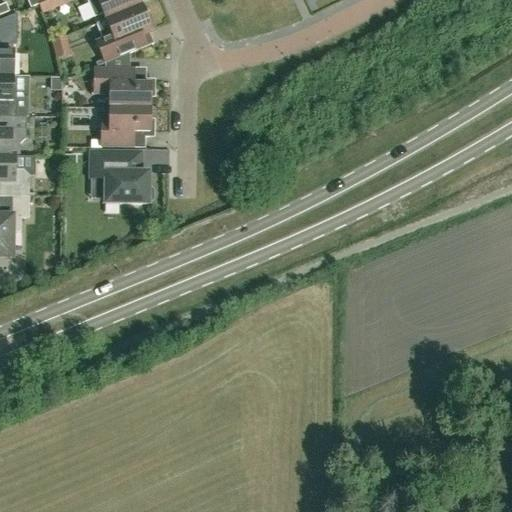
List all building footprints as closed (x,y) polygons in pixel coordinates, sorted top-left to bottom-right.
[(39,6),(45,4),(43,0),(33,0),(28,2),(31,9),(39,6)] [(53,0),(45,4),(39,6),(43,16),(74,3),(72,0),(53,0)] [(105,22),(141,7),(137,0),(85,0),(88,7),(94,19),(103,16),(105,21),(105,22)] [(0,6),(0,16),(9,13),(6,4),(0,6)] [(83,24),(94,19),(88,7),(77,11),(83,24)] [(145,19),(141,7),(105,22),(105,21),(96,25),(103,42),(96,45),(105,65),(135,53),(147,48),(143,37),(155,32),(149,17),(145,19)] [(92,47),(96,45),(103,42),(96,25),(85,30),(92,47)] [(0,78),(13,79),(13,54),(9,54),(9,39),(7,39),(0,38),(0,78)] [(66,43),(53,45),(57,62),(70,59),(66,43)] [(135,53),(105,65),(105,71),(131,71),(131,58),(136,56),(135,53)] [(109,96),(109,110),(149,111),(150,99),(153,99),(154,83),(147,82),(134,82),(134,71),(131,71),(105,71),(101,71),(94,74),(94,96),(109,96)] [(134,82),(147,82),(147,71),(134,71),(134,82)] [(12,102),(13,79),(0,78),(0,118),(16,119),(16,102),(12,102)] [(16,119),(26,119),(29,119),(29,79),(13,79),(12,102),(16,102),(16,119)] [(62,81),(51,81),(50,94),(62,94),(62,81)] [(145,149),(145,139),(153,139),(153,123),(149,123),(149,111),(109,110),(109,124),(101,124),(101,149),(145,149)] [(26,119),(16,119),(0,118),(0,158),(14,159),(14,146),(19,146),(26,140),(26,119)] [(143,175),(143,155),(90,154),(90,181),(104,181),(104,203),(104,206),(148,207),(148,204),(151,204),(153,201),(153,192),(151,190),(148,190),(148,175),(143,175)] [(14,172),(14,159),(0,158),(0,183),(2,184),(2,199),(5,199),(29,199),(29,178),(23,172),(14,172)] [(35,159),(14,159),(14,172),(23,172),(29,178),(35,178),(35,159)] [(89,202),(104,203),(104,181),(90,181),(89,202)] [(29,219),(29,199),(5,199),(5,219),(0,218),(0,258),(11,259),(12,235),(20,235),(21,219),(29,219)] [(491,454),(511,455),(511,436),(491,435),(491,454)]
